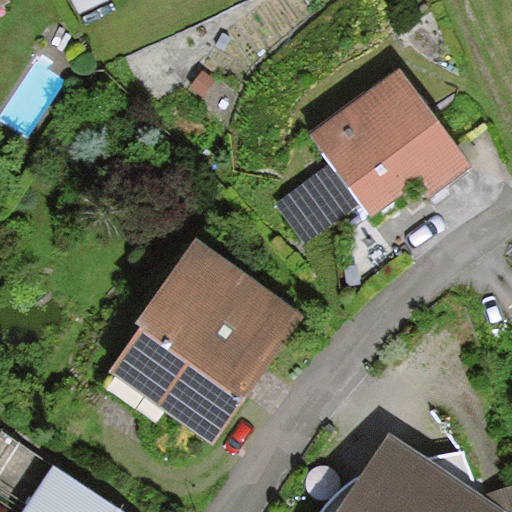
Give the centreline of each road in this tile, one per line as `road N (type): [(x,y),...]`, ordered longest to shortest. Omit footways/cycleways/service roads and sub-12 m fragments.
road 1 (residential): [(511,207),(388,298),(311,376),(224,511)]
road 2 (track): [(440,0),(511,159)]
